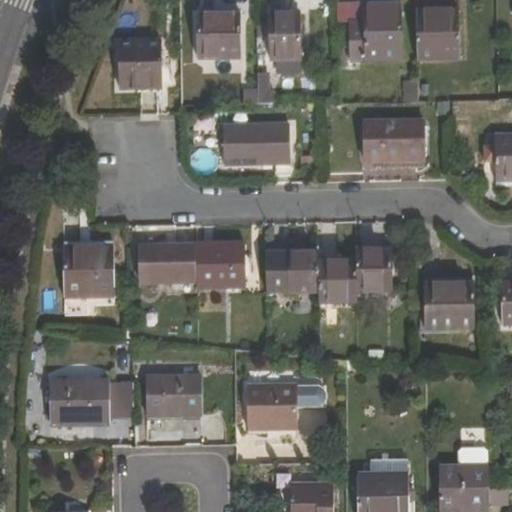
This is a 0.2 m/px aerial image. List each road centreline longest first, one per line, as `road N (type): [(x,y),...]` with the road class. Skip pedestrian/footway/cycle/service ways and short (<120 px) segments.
road 1 (residential): [(511,241),(487,240),(431,204),(173,203),(132,165)]
road 2 (residential): [(134,511),(133,471),(215,470)]
